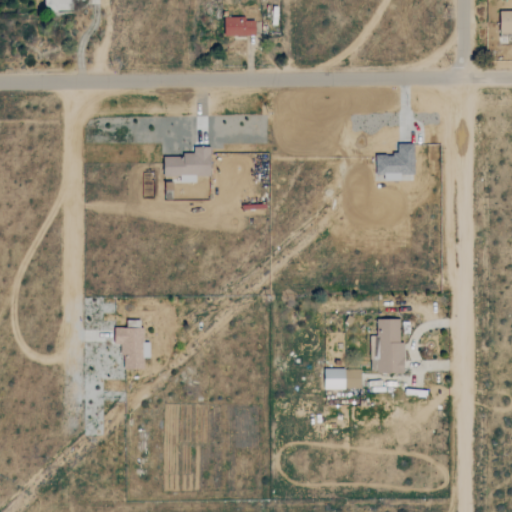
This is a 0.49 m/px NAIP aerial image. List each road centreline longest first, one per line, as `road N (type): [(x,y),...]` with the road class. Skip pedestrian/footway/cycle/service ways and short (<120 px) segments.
road 1 (residential): [(0,82),(463,77)]
road 2 (track): [(461,511),(463,77)]
road 3 (track): [(461,322),(422,327),(412,341),(425,367),(461,365)]
